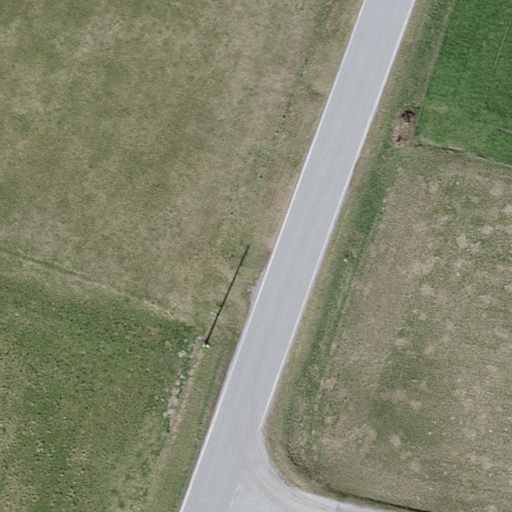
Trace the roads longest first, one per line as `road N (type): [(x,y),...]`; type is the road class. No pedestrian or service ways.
road 1 (unclassified): [(205,511),(386,0)]
road 2 (track): [(216,479),(332,511)]
